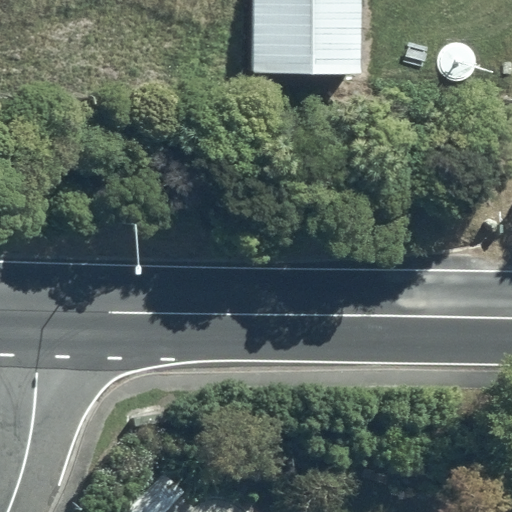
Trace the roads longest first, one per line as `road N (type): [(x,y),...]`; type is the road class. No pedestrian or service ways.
road 1 (secondary): [(511,312),(39,309)]
road 2 (residential): [(39,309),(28,449),(8,511)]
